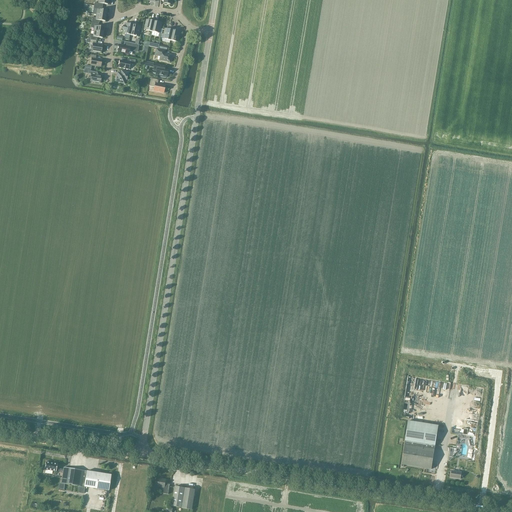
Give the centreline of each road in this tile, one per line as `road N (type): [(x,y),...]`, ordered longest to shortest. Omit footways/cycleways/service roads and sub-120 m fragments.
road 1 (tertiary): [(141,453),(210,32)]
road 2 (tertiary): [(505,511),(141,453)]
road 3 (tertiary): [(141,453),(0,430)]
